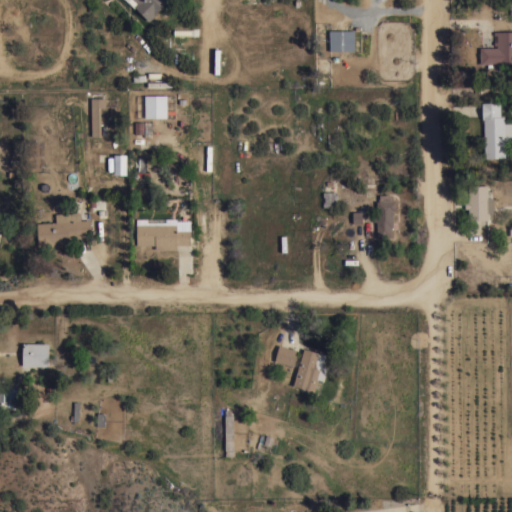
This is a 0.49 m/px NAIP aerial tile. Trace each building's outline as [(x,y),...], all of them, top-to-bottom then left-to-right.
[(168,0),(148,20),(134,7),(127,1),(128,0),(168,0)] [(511,21),(511,53),(500,53),(478,54),(478,37),(495,37),(495,35),(492,35),(492,31),(495,31),(495,24),(492,24),(492,21),(511,21)] [(354,30),(353,50),(329,50),(329,30),(354,30)] [(167,94),(167,117),(144,117),(144,94),(167,94)] [(91,136),(91,97),(105,97),(105,107),(100,107),(100,136),(104,136),(104,146),(99,146),(100,151),(94,151),(94,147),(93,147),(92,136),(91,136)] [(483,119),(482,119),(482,102),(499,102),(500,116),(503,116),(503,123),(511,123),(511,139),(504,139),(504,157),(484,158),(483,119)] [(126,154),(126,174),(114,174),(114,154),(126,154)] [(487,197),(492,197),(492,212),(487,212),(488,220),(468,220),(468,208),(464,208),(464,202),(468,202),(467,185),(487,185),(487,197)] [(336,191),(337,207),(322,207),(322,191),(336,191)] [(395,210),(392,210),(392,226),(391,226),(391,236),(376,236),(376,201),(379,201),(379,194),(385,194),(385,193),(388,193),(388,194),(392,194),(392,200),(395,200),(395,210)] [(55,221),(55,213),(80,212),(80,220),(89,219),(90,235),(68,237),(68,242),(60,242),(60,245),(56,245),(56,243),(53,243),(53,245),(37,246),(36,241),(37,241),(36,223),(55,221)] [(176,218),(176,220),(190,220),(190,244),(176,244),(176,248),(155,249),(155,244),(136,245),(135,218),(176,218)] [(48,366),(22,365),(22,342),(48,343),(48,366)] [(297,350),(293,366),(274,360),(278,344),(297,350)] [(325,354),(322,365),(327,366),(323,380),(318,379),(314,391),(292,385),(303,348),(325,354)] [(78,420),(76,420),(76,421),(73,421),(73,420),(72,420),(72,419),(70,419),(70,410),(73,411),(73,401),(79,401),(78,420)] [(225,409),(231,409),(231,414),(233,414),(233,455),(225,455),(225,409)]
